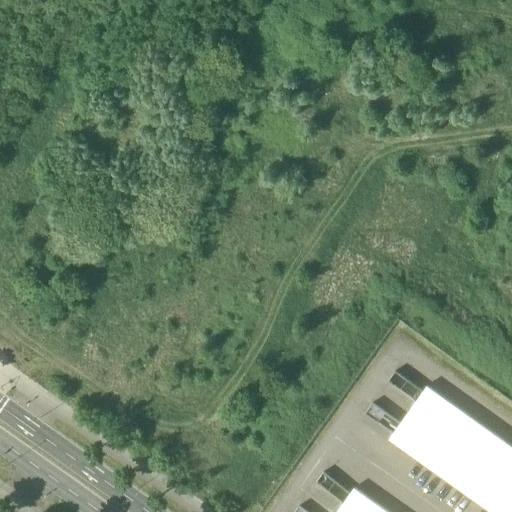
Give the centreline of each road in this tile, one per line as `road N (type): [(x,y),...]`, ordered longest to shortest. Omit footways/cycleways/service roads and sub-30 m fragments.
road 1 (track): [(511,130),(389,152),(308,245),(232,389),(187,428),(145,426),(55,366),(25,366),(14,377)]
road 2 (tertiary): [(146,511),(0,405)]
